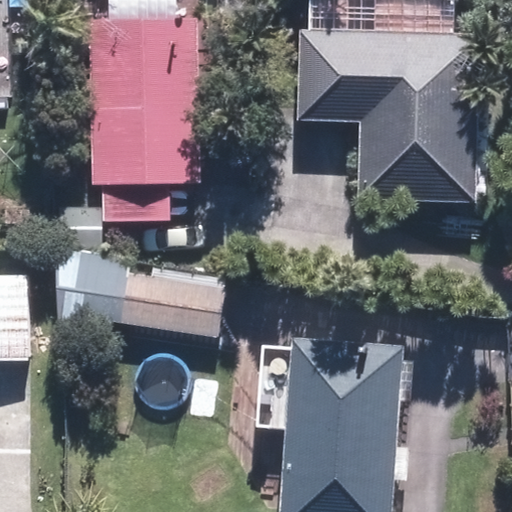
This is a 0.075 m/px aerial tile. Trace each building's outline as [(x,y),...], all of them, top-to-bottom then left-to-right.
[(225,0),(225,12),(277,13),(277,0),(225,0)] [(213,12),(110,12),(110,175),(119,175),(119,211),(183,211),(183,175),(213,175),(213,12)] [(480,36),(303,30),(300,116),(365,118),(362,191),(475,194),(480,36)] [(73,244),(69,307),(69,323),(91,326),(94,310),(228,329),(236,273),(165,263),(164,270),(140,267),(142,255),(73,244)] [(0,276),(0,359),(26,359),(26,276),(0,276)] [(246,280),(241,310),(329,324),(333,294),(246,280)] [(390,511),(404,354),(296,345),(281,511),(390,511)]
